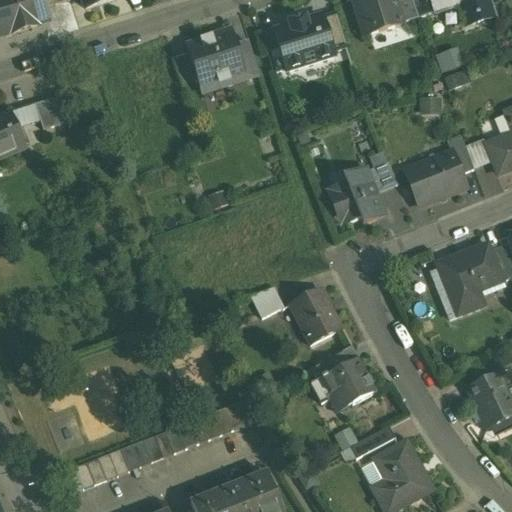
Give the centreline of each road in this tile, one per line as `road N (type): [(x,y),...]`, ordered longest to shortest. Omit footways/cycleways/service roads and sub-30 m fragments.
road 1 (residential): [(508,511),(453,451),(345,268),(511,203)]
road 2 (residential): [(0,74),(244,0)]
